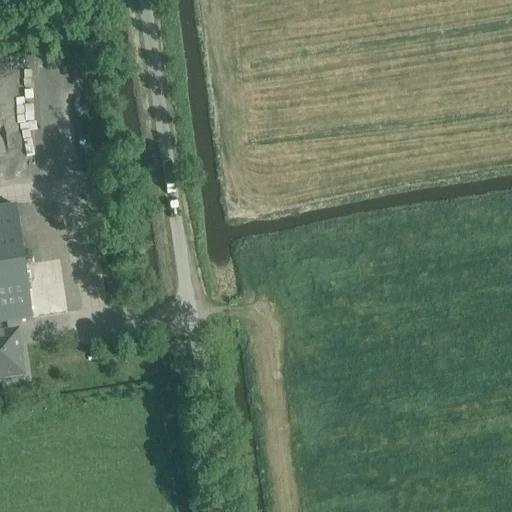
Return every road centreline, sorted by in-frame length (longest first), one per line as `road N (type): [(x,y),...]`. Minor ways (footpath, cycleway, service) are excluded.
road 1 (unclassified): [(195,352),(146,0)]
road 2 (track): [(190,314),(97,325),(68,197),(51,185),(0,194)]
